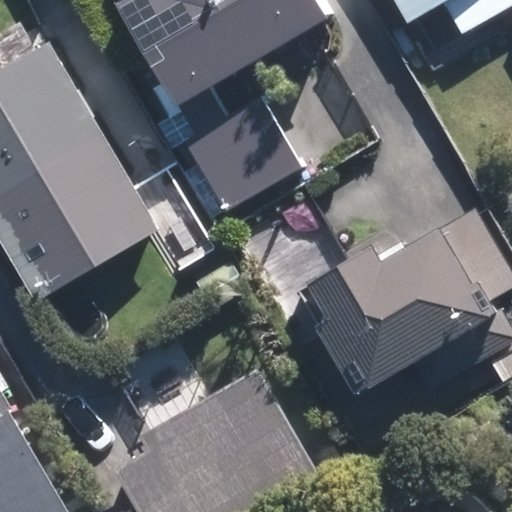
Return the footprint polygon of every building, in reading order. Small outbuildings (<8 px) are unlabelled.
[(126,0),(201,129),(189,136),(232,209),(309,164),(266,91),(234,110),(219,83),(335,16),(326,0),(126,0)] [(511,0),(392,0),(403,17),(433,0),(441,0),(458,30),(511,0)] [(191,244),(212,232),(171,162),(142,179),(59,37),(0,72),(0,219),(25,263),(33,259),(49,286),(98,257),(82,230),(143,194),(177,252),(191,244)] [(511,256),(482,205),(397,255),(387,238),(307,284),(368,388),(419,359),(435,386),(511,341),(511,307),(504,294),(511,289),(511,256)] [(212,232),(191,244),(203,263),(229,247),(218,228),(212,232)] [(0,511),(82,511),(0,373),(0,511)] [(245,511),(305,476),(246,380),(101,468),(127,511),(245,511)] [(491,511),(474,479),(412,511),(491,511)]
